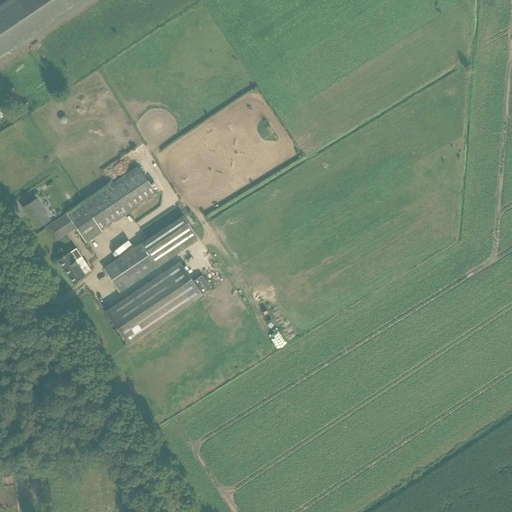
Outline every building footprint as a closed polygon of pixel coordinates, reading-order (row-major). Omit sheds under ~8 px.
[(8,0),(0,6),(0,60),(89,0),(8,0)] [(112,184),(66,214),(75,228),(91,217),(101,231),(156,194),(137,166),(112,184)] [(50,221),(35,199),(22,208),(36,230),(50,221)] [(183,216),(112,264),(104,269),(119,293),(198,239),(183,216)] [(91,271),(81,257),(75,261),(69,253),(64,256),(63,255),(62,256),(62,257),(57,261),(73,284),(85,277),(84,275),(91,271)] [(179,262),(113,306),(104,312),(127,345),(208,291),(199,277),(193,282),(179,262)]
